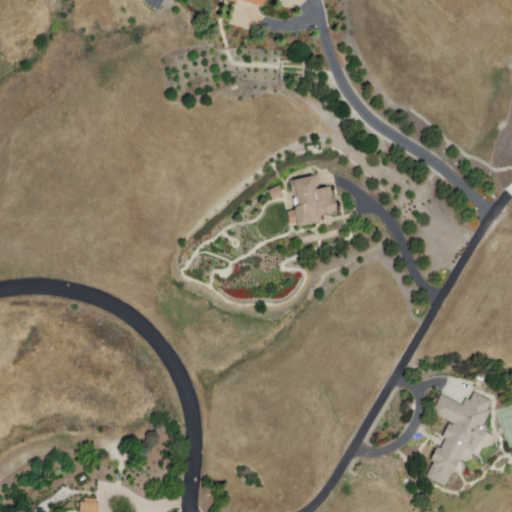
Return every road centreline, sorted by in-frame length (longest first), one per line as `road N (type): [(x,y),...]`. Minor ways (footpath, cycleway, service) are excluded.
road 1 (residential): [(302,511),(352,450),(503,206)]
road 2 (residential): [(0,288),(57,287),(97,298),(160,347),(187,403),(187,511)]
